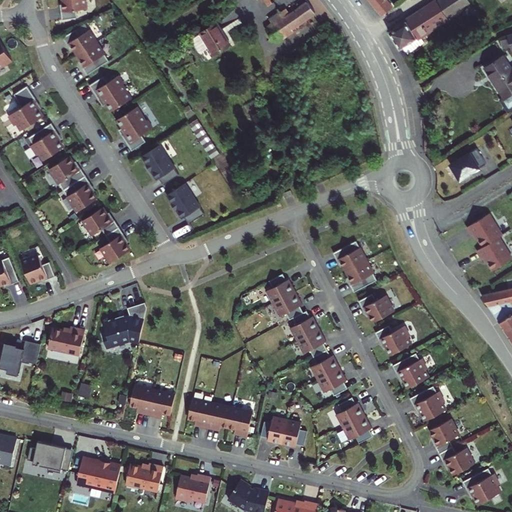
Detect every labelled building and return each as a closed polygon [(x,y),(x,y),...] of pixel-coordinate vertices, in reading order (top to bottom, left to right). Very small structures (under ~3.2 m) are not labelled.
[(85,0),(62,0),(63,4),(64,11),(61,11),(62,20),(77,18),(76,10),(87,8),(85,0)] [(370,0),(382,14),(394,4),(390,0),(370,0)] [(436,0),(435,0),(389,31),(400,49),(403,46),(407,52),(424,41),(420,35),(447,18),(447,16),(470,1),(468,0),(437,0),(437,1),(436,0)] [(306,2),(289,14),(284,18),(292,29),(314,14),(306,2)] [(284,18),(289,14),(285,9),(270,20),(274,26),(281,36),(292,29),(284,18)] [(218,22),(201,33),(213,54),(230,43),(225,35),(224,36),(221,30),(222,30),(218,22)] [(85,23),(76,29),(80,36),(89,30),(85,23)] [(275,41),(281,36),(274,26),(268,30),(275,41)] [(74,49),(77,55),(97,42),(89,30),(80,36),(76,29),(63,38),(67,45),(70,43),(74,49)] [(0,67),(12,60),(0,40),(0,67)] [(97,42),(77,55),(81,60),(85,66),(83,68),(87,75),(109,60),(97,42)] [(502,55),(484,66),(503,96),(499,98),(507,111),(511,107),(511,66),(511,68),(502,55)] [(106,104),(111,112),(132,98),(123,84),(124,84),(119,75),(108,82),(104,76),(90,85),(99,99),(102,97),(106,104)] [(17,124),(21,131),(43,116),(41,112),(33,101),(36,99),(27,86),(14,94),(22,107),(9,116),(15,125),(17,124)] [(33,101),(41,112),(43,110),(36,99),(33,101)] [(123,136),(132,150),(146,141),(142,135),(153,128),(147,119),(147,120),(137,106),(117,120),(122,128),(126,134),(123,136)] [(197,119),(189,124),(212,159),(219,154),(197,119)] [(56,130),(51,123),(29,138),(33,144),(31,145),(37,155),(39,154),(44,160),(64,147),(59,141),(53,131),(56,130)] [(53,131),(59,141),(62,139),(56,130),(53,131)] [(159,144),(142,156),(147,164),(146,165),(150,171),(151,170),(157,179),(159,178),(163,185),(179,175),(159,144)] [(476,147),(450,162),(459,177),(471,170),(472,173),(479,168),(478,166),(485,162),(476,147)] [(72,184),(85,175),(81,169),(79,170),(73,162),(69,156),(49,169),(63,190),(72,184)] [(85,175),(72,184),(63,190),(67,196),(77,211),(97,199),(93,192),(88,184),(90,182),(85,175)] [(185,183),(167,195),(172,203),(171,204),(175,210),(176,209),(182,218),(184,217),(189,224),(204,213),(185,183)] [(282,194),(284,199),(293,195),(291,190),(282,194)] [(106,235),(119,227),(114,220),(112,222),(107,214),(103,207),(83,220),(92,235),(102,229),(106,235)] [(476,234),(482,244),(498,234),(501,232),(488,211),(466,224),(471,232),(474,231),(476,234)] [(119,227),(106,235),(110,241),(101,248),(110,263),(130,250),(126,243),(121,235),(123,234),(119,227)] [(482,244),(476,248),(481,256),(484,254),(486,259),(492,268),(511,256),(498,234),(482,244)] [(343,265),(346,271),(367,260),(356,240),(333,253),(337,260),(339,259),(343,265)] [(21,261),(31,283),(38,280),(46,277),(48,279),(55,276),(49,262),(42,265),(38,254),(21,261)] [(9,257),(0,260),(0,285),(3,284),(10,281),(11,284),(19,281),(9,257)] [(367,260),(346,271),(349,277),(353,283),(350,285),(354,292),(377,280),(367,260)] [(273,304),(296,292),(289,279),(286,280),(283,274),(269,281),(273,288),(266,291),(273,304)] [(511,287),(482,295),(511,339),(511,302),(511,301),(511,287)] [(296,292),(273,304),(280,316),(286,313),(290,320),(293,318),(303,312),(300,306),(302,304),(296,292)] [(372,294),(359,301),(362,308),(365,307),(369,315),(373,322),(394,311),(386,295),(376,300),(372,294)] [(102,334),(106,347),(130,340),(139,342),(147,307),(145,302),(128,308),(130,315),(125,317),(119,319),(118,317),(109,320),(109,322),(104,324),(107,333),(102,334)] [(297,341),(319,329),(313,316),(309,318),(306,311),(293,318),(296,325),(290,328),(297,341)] [(389,325),(375,332),(379,340),(382,338),(387,348),(390,355),(412,344),(408,337),(410,336),(404,326),(392,332),(389,325)] [(52,327),(48,348),(79,355),(85,330),(70,326),(69,331),(52,327)] [(313,357),(327,350),(324,343),(326,341),(319,329),(297,341),(303,353),(310,350),(313,357)] [(30,360),(37,361),(41,344),(26,341),(24,348),(21,348),(17,347),(18,345),(16,345),(5,342),(0,366),(0,367),(8,369),(7,373),(18,375),(21,362),(29,364),(30,362),(30,360)] [(317,380),(340,368),(333,355),(331,356),(327,350),(313,357),(317,363),(311,367),(317,380)] [(416,353),(393,365),(396,373),(399,371),(404,381),(408,388),(429,377),(425,370),(427,369),(422,358),(420,359),(416,353)] [(347,380),(340,368),(317,380),(324,392),(330,389),(334,396),(348,388),(344,382),(347,380)] [(91,385),(81,383),(78,395),(88,398),(91,385)] [(155,389),(135,385),(130,406),(138,408),(138,409),(142,410),(142,413),(149,414),(155,389)] [(433,386),(410,398),(414,405),(416,404),(421,414),(425,421),(446,410),(442,403),(444,402),(439,391),(437,392),(433,386)] [(175,394),(155,389),(149,414),(157,416),(158,414),(162,415),(163,413),(171,415),(175,394)] [(125,404),(127,396),(121,394),(119,403),(125,404)] [(336,414),(342,427),(365,415),(358,402),(356,404),(352,397),(339,404),(342,411),(336,414)] [(200,426),(207,427),(213,402),(192,398),(188,419),(196,420),(195,422),(200,423),(200,426)] [(213,402),(207,427),(215,429),(215,427),(220,428),(220,426),(228,428),(232,407),(213,402)] [(232,407),(228,428),(235,429),(235,431),(240,432),(239,435),(247,436),(253,411),(232,407)] [(365,415),(342,427),(349,440),(356,436),(359,443),(373,436),(369,429),(372,428),(365,415)] [(268,438),(268,441),(296,447),(296,444),(304,446),(307,431),(300,429),(301,422),(273,416),(272,423),(268,438)] [(439,453),(453,446),(449,440),(459,434),(451,419),(430,430),(433,436),(438,445),(435,446),(439,453)] [(261,436),(268,438),(272,423),(264,421),(261,436)] [(0,434),(0,460),(12,463),(17,438),(0,434)] [(28,459),(33,460),(37,461),(37,464),(48,467),(48,470),(61,473),(61,469),(69,470),(71,462),(63,460),(66,448),(66,447),(38,440),(36,448),(30,447),(28,459)] [(456,453),(453,446),(439,453),(443,461),(445,459),(450,468),(453,475),(474,464),(466,448),(456,453)] [(66,448),(63,460),(71,462),(73,450),(66,448)] [(77,483),(115,492),(116,491),(121,465),(110,462),(109,464),(101,462),(101,461),(83,457),(77,483)] [(126,484),(158,491),(164,466),(149,463),(148,467),(130,464),(126,484)] [(488,468),(462,481),(466,489),(469,487),(474,497),(478,504),(501,492),(497,485),(499,484),(494,474),(492,475),(488,468)] [(194,499),(205,502),(211,477),(198,474),(198,475),(197,478),(190,477),(181,475),(176,498),(191,501),(194,499)] [(258,511),(264,511),(269,491),(256,488),(255,490),(252,489),(250,488),(250,486),(249,484),(241,479),(228,499),(244,509),(258,511)] [(316,511),(318,503),(305,500),(304,504),(278,498),(275,511),(316,511)]
